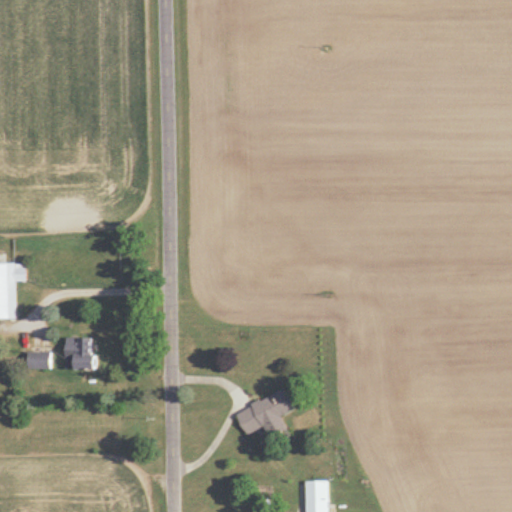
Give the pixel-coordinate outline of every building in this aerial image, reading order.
[(0,265),(0,320),(17,321),(16,265),(0,265)] [(70,340),(70,372),(99,373),(100,340),(70,340)] [(54,353),(32,353),(32,370),(54,370),(54,353)] [(250,436),(268,428),(273,440),(291,432),(284,416),(298,410),(289,390),(239,412),(250,436)] [(331,511),(332,482),(310,482),(310,511),(331,511)]
